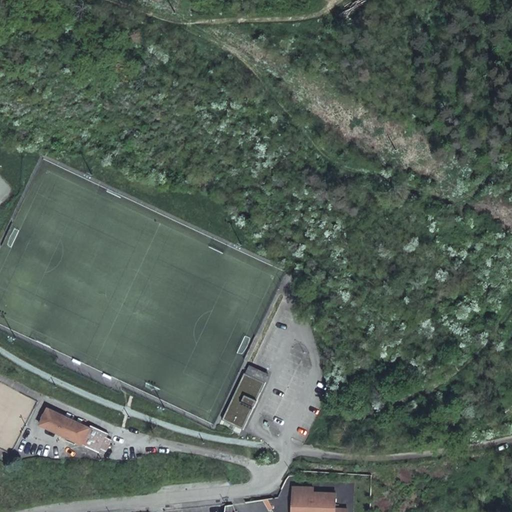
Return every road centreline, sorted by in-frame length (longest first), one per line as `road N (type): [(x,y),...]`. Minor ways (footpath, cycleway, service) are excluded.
road 1 (track): [(283,446),(163,423),(94,398),(0,347)]
road 2 (residential): [(45,511),(252,488),(280,470),(283,446)]
road 3 (track): [(511,439),(473,452),(360,459),(283,446)]
